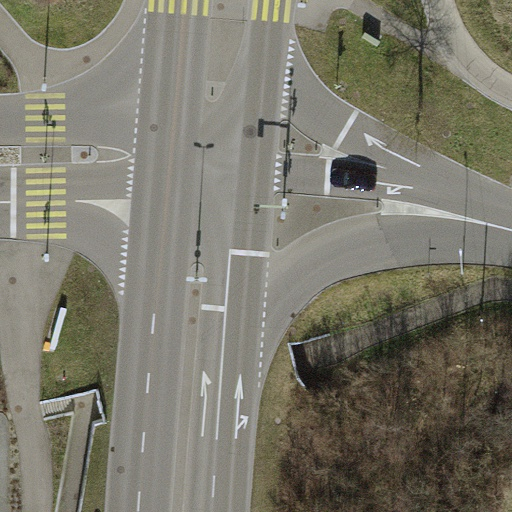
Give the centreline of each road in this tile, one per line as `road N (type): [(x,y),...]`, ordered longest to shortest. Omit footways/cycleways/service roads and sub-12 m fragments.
road 1 (primary): [(220,159),(182,511)]
road 2 (residential): [(511,220),(397,186),(220,159)]
road 3 (residential): [(220,159),(0,161)]
road 4 (primary): [(235,0),(220,159)]
